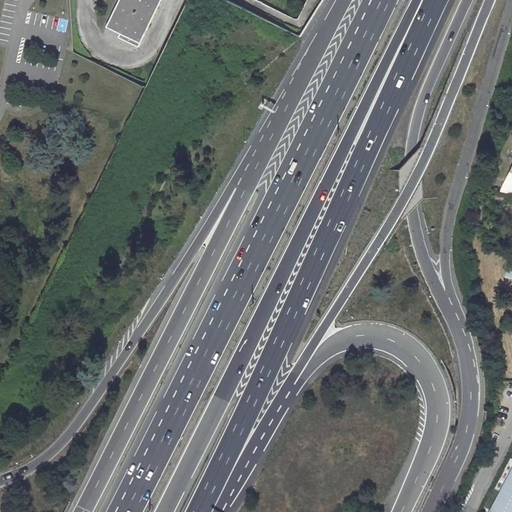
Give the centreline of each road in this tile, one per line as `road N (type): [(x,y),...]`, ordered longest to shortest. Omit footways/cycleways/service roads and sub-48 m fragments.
road 1 (trunk): [(383,0),(124,511)]
road 2 (trunk): [(161,511),(413,0)]
road 3 (trunk): [(196,511),(433,0)]
road 4 (trunk): [(292,96),(64,439),(0,479)]
road 5 (trunk): [(292,96),(83,511)]
road 6 (trunk): [(289,382),(402,201),(489,0)]
road 7 (trunk): [(461,344),(420,255),(406,181),(418,106),(464,0)]
road 8 (residential): [(461,344),(444,275),(447,213),(511,0)]
road 9 (trunk): [(289,382),(356,335),(388,337),(410,351),(433,383),(439,417),(419,473)]
road 10 (primary): [(431,511),(468,430),(461,344)]
road 11 (trunk): [(217,511),(289,382)]
